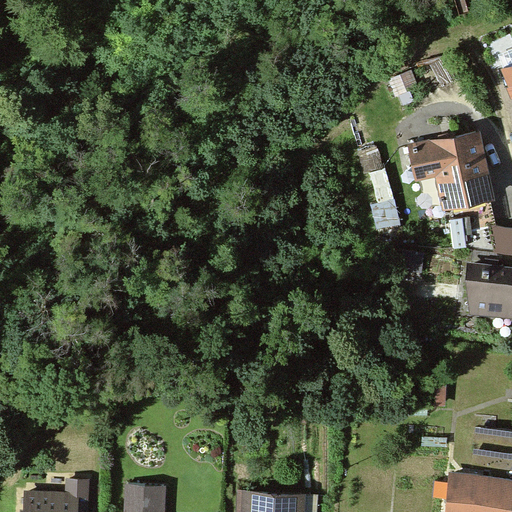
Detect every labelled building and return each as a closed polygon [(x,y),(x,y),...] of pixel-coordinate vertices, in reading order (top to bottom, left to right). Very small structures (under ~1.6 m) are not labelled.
[(419,75),(398,82),(403,96),(424,89),(419,75)] [(499,199),(485,135),(421,150),(427,178),(446,174),(454,210),(499,199)] [(474,217),(454,220),(457,248),(477,245),(474,217)] [(511,234),(501,233),(498,266),(511,267),(511,234)] [(511,267),(498,266),(479,265),(481,314),(511,316),(511,267)] [(431,386),(431,404),(451,405),(452,386),(431,386)] [(511,431),(477,426),(471,474),(511,479),(511,431)] [(511,511),(511,479),(471,474),(451,473),(447,511),(511,511)] [(73,495),(33,495),(33,511),(82,511),(82,484),(73,484),(73,495)] [(129,486),(128,511),(167,511),(169,488),(129,486)] [(251,494),(251,511),(307,511),(308,495),(251,494)]
